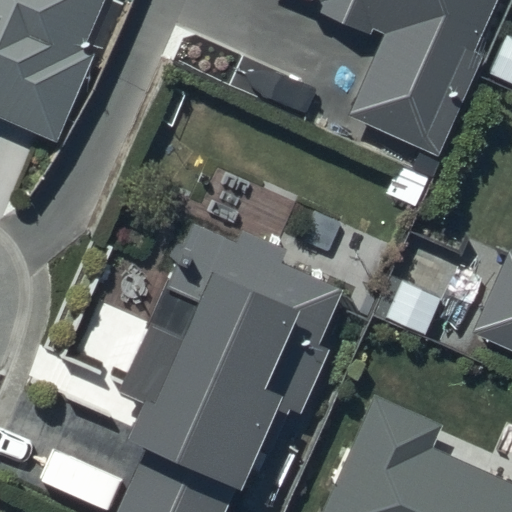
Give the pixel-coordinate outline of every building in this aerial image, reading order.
[(103,0),(0,0),(0,121),(56,146),(94,57),(81,52),(103,0)] [(496,0),(308,0),(385,33),(349,116),(430,152),(496,0)] [(511,38),(504,35),(486,74),(511,86),(511,38)] [(234,245),(194,228),(120,397),(140,405),(123,444),(142,453),(116,511),(224,511),(233,494),(240,497),(259,452),(269,457),(289,411),(300,416),(329,350),(317,345),(341,290),(282,265),(287,253),(240,232),(234,245)] [(511,251),(505,248),(466,338),(511,358),(511,251)] [(434,426),(369,398),(319,511),(511,511),(511,487),(424,449),(434,426)]
